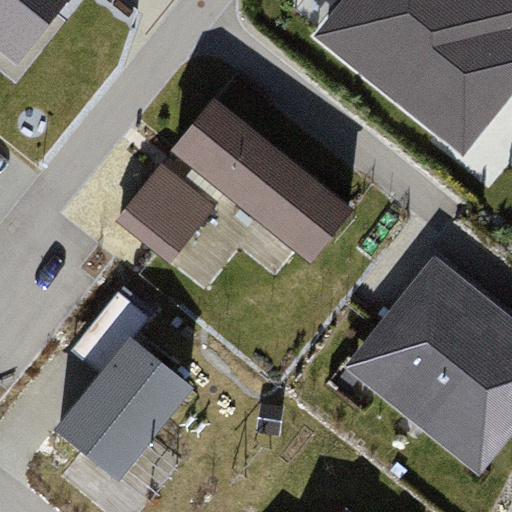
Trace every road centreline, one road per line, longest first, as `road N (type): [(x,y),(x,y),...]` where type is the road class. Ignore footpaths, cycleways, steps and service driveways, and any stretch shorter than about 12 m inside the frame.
road 1 (residential): [(200,12),(451,217)]
road 2 (residential): [(200,12),(0,258)]
